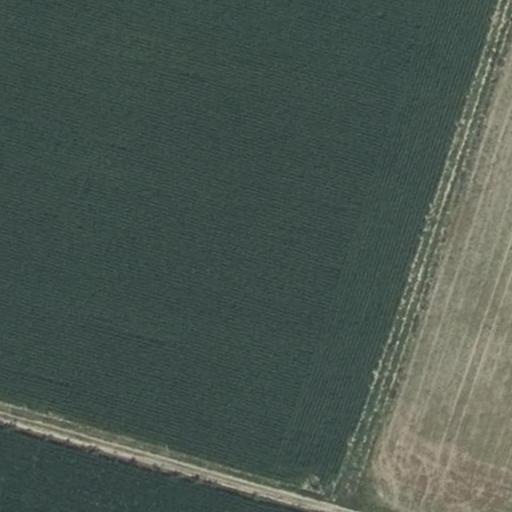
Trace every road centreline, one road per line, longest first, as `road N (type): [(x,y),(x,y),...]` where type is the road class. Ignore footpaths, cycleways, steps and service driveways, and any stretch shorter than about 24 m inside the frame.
road 1 (track): [(508,0),(341,511)]
road 2 (track): [(326,511),(0,420)]
